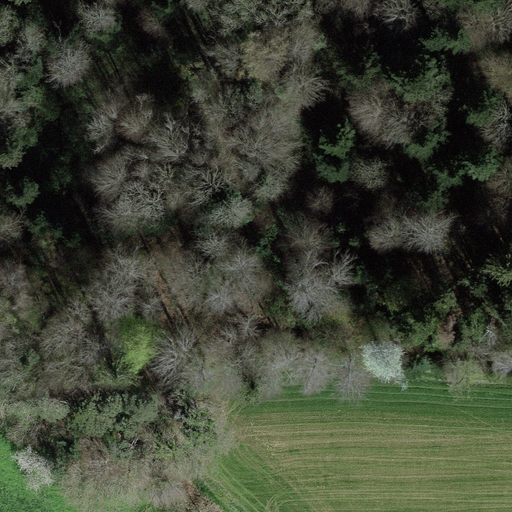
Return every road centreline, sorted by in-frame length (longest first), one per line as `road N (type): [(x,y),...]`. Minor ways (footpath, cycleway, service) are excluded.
road 1 (track): [(511,373),(387,366),(289,374),(235,388)]
road 2 (track): [(353,0),(433,31),(511,77)]
